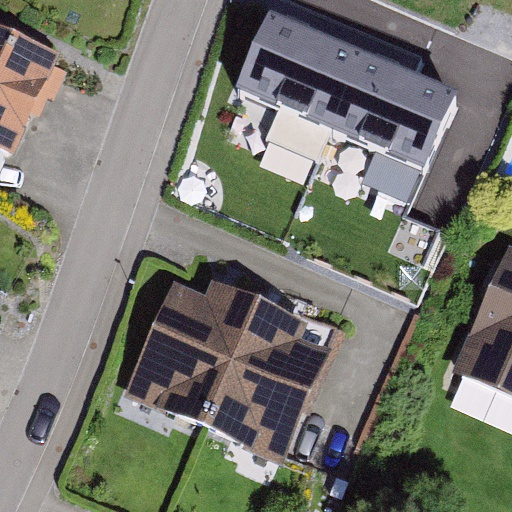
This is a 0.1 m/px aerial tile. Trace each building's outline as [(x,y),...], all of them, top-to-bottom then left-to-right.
[(427,181),(458,110),(270,28),(238,99),(427,181)] [(43,78),(49,66),(0,43),(0,167),(8,171),(33,113),(50,120),(64,87),(43,78)] [(511,253),(510,252),(455,380),(467,385),(457,408),(511,431),(511,253)] [(202,434),(255,298),(189,276),(183,292),(156,282),(112,397),(202,434)] [(313,321),(255,298),(202,434),(291,469),(336,351),(306,339),(313,321)]
